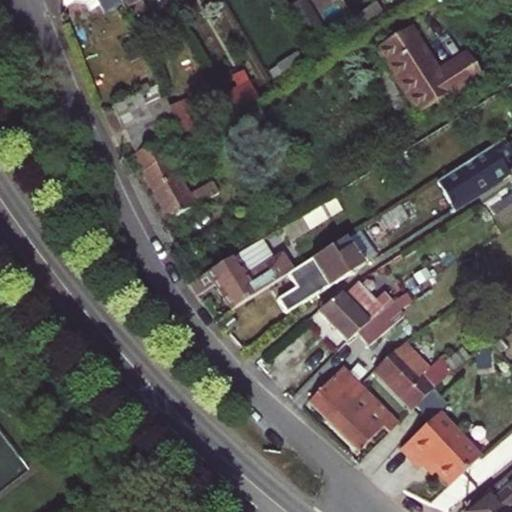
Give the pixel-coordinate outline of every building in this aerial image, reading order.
[(95,0),(103,13),(121,3),(119,0),(95,0)] [(119,0),(121,3),(124,9),(141,0),(119,0)] [(303,0),(301,0),(286,9),(315,58),(332,48),(303,0)] [(375,4),(353,17),(362,30),(383,17),(375,4)] [(374,49),(411,107),(475,67),(466,54),(432,74),(427,66),(431,63),(409,28),(374,49)] [(475,67),(411,107),(417,116),(483,79),(475,67)] [(247,83),(226,94),(234,107),(256,98),(247,83)] [(149,117),(143,105),(138,94),(111,106),(122,129),(149,117)] [(164,95),(143,105),(149,117),(170,107),(164,95)] [(185,100),(170,107),(176,119),(186,142),(201,133),(185,100)] [(129,141),(155,129),(176,119),(170,107),(149,117),(122,129),(129,141)] [(155,129),(129,141),(135,155),(150,185),(173,172),(155,129)] [(501,140),(439,179),(456,207),(502,178),(493,163),(510,153),(501,140)] [(173,172),(150,185),(169,219),(192,207),(173,172)] [(330,197),(279,229),(288,242),(339,210),(330,197)] [(408,202),(381,217),(391,234),(417,217),(408,202)] [(310,260),(327,288),(363,264),(346,237),(310,260)] [(259,241),(232,258),(186,287),(194,297),(215,284),(231,309),(291,272),(279,254),(270,260),(259,241)] [(354,286),(317,312),(346,344),(356,335),(391,304),(381,293),(372,304),(354,286)] [(391,304),(356,335),(368,348),(401,316),(391,304)] [(404,342),(396,350),(377,368),(374,370),(412,409),(452,372),(443,361),(439,357),(429,368),(404,342)] [(443,361),(452,372),(469,359),(460,348),(443,361)] [(348,372),(315,405),(358,449),(383,425),(389,432),(398,423),(348,372)] [(450,485),(480,456),(440,412),(401,448),(419,468),(422,466),(427,461),(436,471),(450,485)] [(436,471),(427,461),(422,466),(431,476),(436,471)] [(511,474),(492,492),(465,511),(504,511),(511,506),(511,474)] [(148,475),(141,483),(154,495),(161,487),(148,475)]
